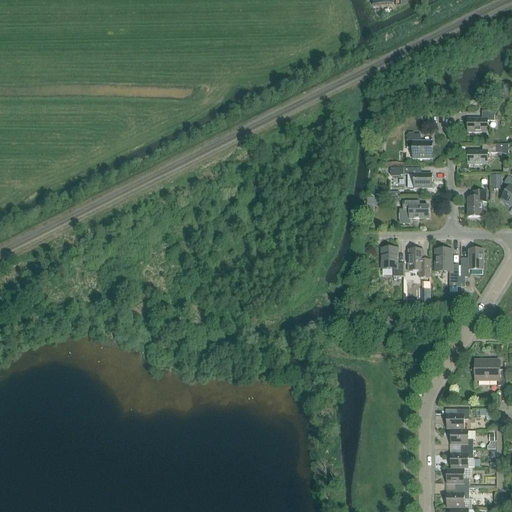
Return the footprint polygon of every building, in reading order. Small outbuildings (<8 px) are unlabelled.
[(487,122),(494,122),(494,113),(482,113),(482,120),(468,120),(468,133),(487,133),(487,122)] [(432,160),(432,142),(421,142),(421,135),(407,135),(407,149),(413,149),(413,160),(432,160)] [(508,145),(482,145),(482,152),(468,152),(468,165),(487,165),(487,154),(500,154),(504,155),(508,155),(508,145)] [(408,177),(408,182),(406,183),(407,189),(408,190),(413,190),(413,191),(431,190),(431,176),(420,176),(420,170),(389,170),(389,177),(391,179),(398,178),(399,177),(408,177)] [(502,191),(502,176),(490,176),(490,191),(502,191)] [(511,206),(511,179),(508,177),(504,184),(510,187),(502,201),(511,206)] [(482,203),(487,203),(487,192),(474,192),(474,199),(468,199),(468,218),(482,218),(482,203)] [(383,199),(367,200),(367,213),(375,212),(375,206),(383,206),(383,199)] [(429,220),(429,207),(415,207),(415,201),(403,201),(403,211),(400,211),(400,225),(410,225),(410,220),(429,220)] [(404,277),(404,264),(398,264),(398,250),(382,250),(382,270),(393,270),(393,277),(404,277)] [(430,279),(430,261),(423,261),(423,251),(409,251),(409,273),(419,273),(419,279),(430,279)] [(435,251),(435,273),(449,273),(448,288),(458,288),(458,266),(451,266),(451,251),(435,251)] [(483,270),(483,251),(468,251),(468,259),(460,259),(460,266),(458,266),(458,288),(464,288),(464,285),(462,285),(462,278),(468,278),(468,270),(483,270)] [(422,297),(422,305),(430,305),(430,297),(422,297)] [(498,362),(475,362),(475,367),(471,372),(475,376),(475,381),(498,381),(498,387),(506,387),(506,371),(498,371),(498,362)] [(458,429),(458,432),(464,432),(464,421),(469,421),(469,411),(457,411),(457,416),(447,416),(447,429),(451,429),(458,429)] [(468,432),(464,432),(458,432),(458,429),(451,429),(451,445),(461,445),(461,451),(473,451),(473,440),(468,440),(468,432)] [(495,442),(495,435),(489,435),(489,442),(490,442),(489,446),(487,447),(487,450),(497,450),(497,443),(495,442)] [(474,469),(474,462),(473,460),(473,451),(461,451),(461,456),(451,456),(451,471),(458,471),(458,469),(464,469),(474,469)] [(458,469),(458,471),(451,471),(447,471),(447,484),(457,484),(457,490),(469,490),(469,480),(464,480),(464,469),(458,469)] [(458,508),(458,511),(464,511),(464,500),(469,500),(469,490),(457,490),(457,495),(447,495),(447,508),(451,508),(458,508)]
